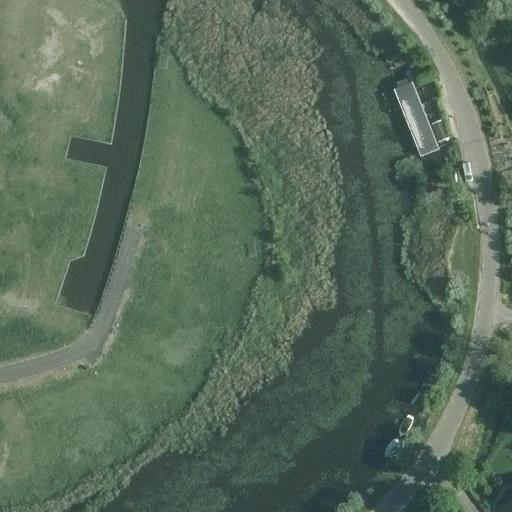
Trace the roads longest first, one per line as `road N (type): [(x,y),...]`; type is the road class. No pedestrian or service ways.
road 1 (unclassified): [(392,511),(458,422),(478,369),(495,264),(477,143),(446,65),(401,0)]
road 2 (residential): [(0,376),(85,361),(128,244)]
